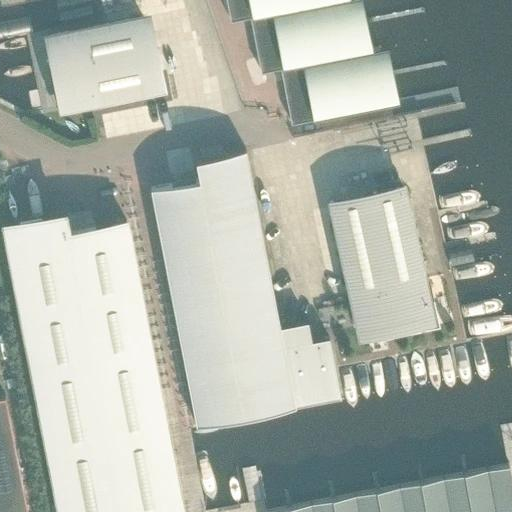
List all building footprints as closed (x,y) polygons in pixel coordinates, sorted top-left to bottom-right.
[(225,0),(230,20),(250,17),(260,72),(280,68),(291,123),(390,103),(379,47),(362,50),(353,0),(225,0)] [(65,70),(72,105),(161,87),(154,50),(149,51),(142,16),(47,35),(55,72),(65,70)] [(199,178),(150,188),(199,426),(339,397),(327,336),(311,340),(307,320),(280,326),(245,149),(195,159),(199,178)] [(365,194),(366,199),(331,206),(359,335),(396,327),(394,317),(429,310),(402,186),(365,194)] [(67,231),(64,213),(4,224),(59,511),(182,511),(126,220),(67,231)] [(27,511),(4,395),(0,395),(0,511),(27,511)] [(511,511),(511,480),(509,463),(265,510),(265,511),(511,511)]
